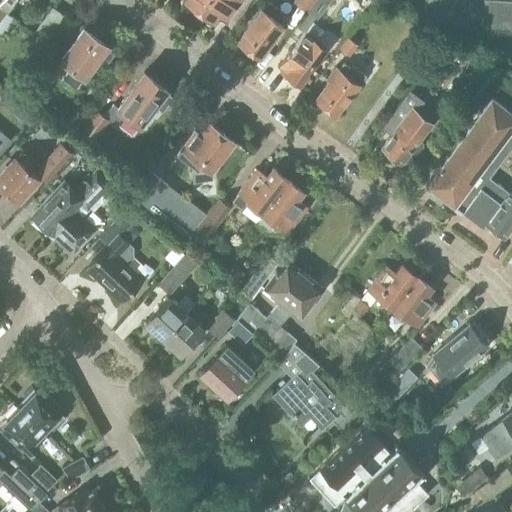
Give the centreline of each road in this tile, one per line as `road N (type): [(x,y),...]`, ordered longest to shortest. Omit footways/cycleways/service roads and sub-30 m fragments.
road 1 (residential): [(511,320),(471,271),(111,0)]
road 2 (residential): [(258,511),(237,475),(162,409),(103,397)]
road 3 (residential): [(103,397),(169,511)]
